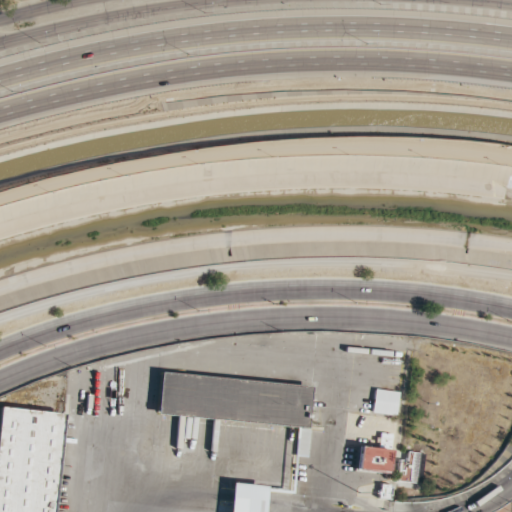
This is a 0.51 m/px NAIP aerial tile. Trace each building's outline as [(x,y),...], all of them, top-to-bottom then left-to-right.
[(310,384),(160,373),(157,415),(307,426),(310,384)] [(395,416),(399,392),(374,388),(371,412),(395,416)] [(50,511),(60,414),(0,408),(0,511),(50,511)] [(295,454),(308,455),(309,429),(296,428),(295,454)] [(357,468),(387,472),(390,450),(360,445),(357,468)] [(422,452),(406,452),(406,460),(398,460),(397,482),(421,482),(422,452)] [(231,481),(264,485),(262,511),(227,511),(228,510),(231,481)]
